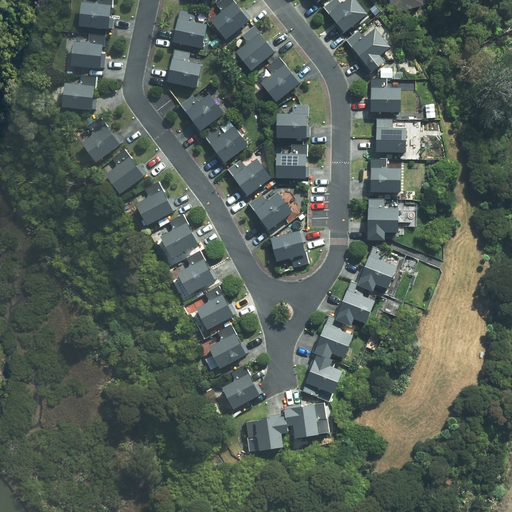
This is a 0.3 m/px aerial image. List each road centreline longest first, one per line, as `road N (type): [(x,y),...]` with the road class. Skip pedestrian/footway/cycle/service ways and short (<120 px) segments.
road 1 (residential): [(264,285),(210,197),(141,109),(134,66),(149,0)]
road 2 (residential): [(274,0),(336,78),(341,98),(338,253),(309,288)]
